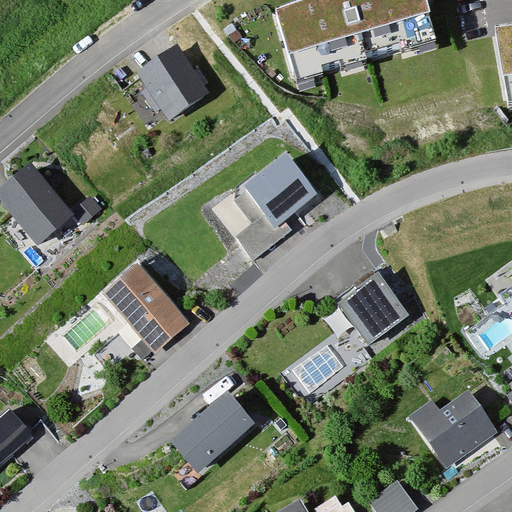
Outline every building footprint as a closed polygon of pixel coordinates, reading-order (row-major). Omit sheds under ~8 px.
[(315,0),(275,12),(295,80),(435,38),(423,0),(315,0)] [(511,32),(496,35),(508,101),(511,100),(511,32)] [(144,74),(172,119),(207,98),(179,53),(144,74)] [(286,161),(247,192),(273,225),(313,194),(286,161)] [(72,217),(30,169),(0,195),(0,203),(38,246),(72,217)] [(137,265),(104,294),(156,354),(189,324),(137,265)] [(374,282),(335,313),(367,353),(406,322),(374,282)] [(464,392),(413,429),(445,472),(496,435),(464,392)] [(198,475),(252,428),(229,401),(175,448),(198,475)] [(4,408),(0,410),(0,481),(39,446),(4,408)] [(415,511),(396,485),(368,505),(372,511),(415,511)] [(356,511),(344,491),(318,506),(321,511),(356,511)] [(310,511),(302,500),(285,511),(310,511)]
